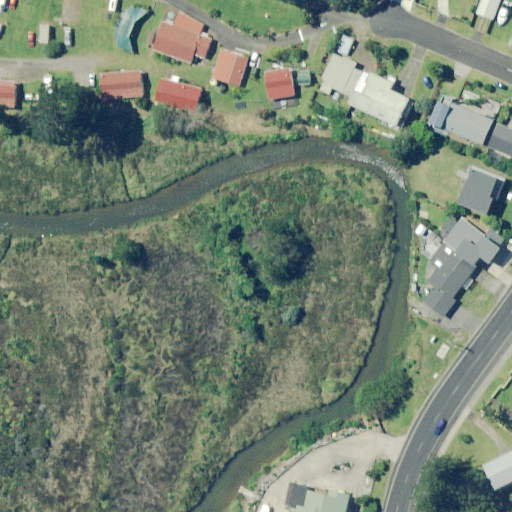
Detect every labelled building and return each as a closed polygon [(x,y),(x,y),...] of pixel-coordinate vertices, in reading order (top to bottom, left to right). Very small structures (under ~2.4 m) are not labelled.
[(501,0),(482,0),(478,14),(495,20),(501,0)] [(148,11),(131,5),(120,15),(114,31),(117,47),(134,52),(130,36),(136,21),(148,11)] [(180,10),(175,24),(201,33),(204,23),(180,10)] [(175,24),(163,20),(153,49),(191,63),(195,54),(206,58),(213,38),(201,33),(175,24)] [(355,41),(343,35),(336,50),(348,56),(355,41)] [(249,58),(221,49),(213,77),(240,85),(249,58)] [(333,87),(354,98),(351,103),(382,118),(380,122),(400,132),(415,102),(393,91),(396,83),(374,73),(373,75),(335,56),(324,78),(326,80),(322,88),(331,93),(333,87)] [(291,67),(265,71),(270,99),(295,95),(291,67)] [(141,69),(101,72),(103,99),(143,95),(141,69)] [(313,72),(301,72),(301,85),(313,85),(313,72)] [(202,87),(162,78),(156,101),(197,111),(202,87)] [(17,80),(0,79),(0,106),(15,107),(17,80)] [(456,107),(442,102),(433,123),(484,145),(495,120),(458,104),(456,107)] [(511,128),(503,124),(493,147),(511,156),(511,128)] [(503,178),(477,169),(464,205),(489,214),(503,178)] [(449,233),(441,244),(429,262),(437,268),(428,282),(435,287),(425,302),(447,317),(457,301),(454,298),(475,266),(482,256),(490,262),(506,238),(488,226),(485,230),(453,209),(441,228),(449,233)] [(511,482),(511,452),(486,466),(498,490),(511,482)] [(346,511),(350,497),(294,484),(290,503),(302,506),(300,511),(346,511)]
